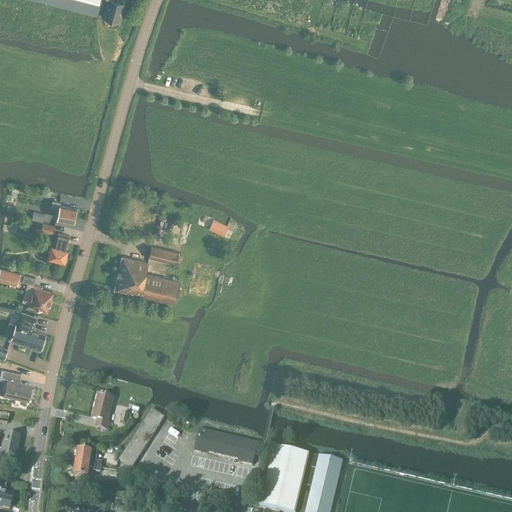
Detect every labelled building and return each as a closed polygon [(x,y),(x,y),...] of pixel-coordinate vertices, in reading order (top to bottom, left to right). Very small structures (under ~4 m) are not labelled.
[(101,0),(37,0),(97,16),(101,0)] [(124,3),(114,0),(107,0),(103,17),(118,21),(124,3)] [(74,220),(77,208),(60,205),(60,202),(52,200),(51,206),(59,208),(57,217),(72,221),(74,220)] [(42,222),(45,214),(34,211),(32,219),(42,222)] [(223,226),(210,221),(207,228),(220,233),(223,226)] [(53,233),(54,226),(43,223),(41,230),(53,233)] [(66,255),(68,249),(68,248),(66,248),(70,235),(58,232),(56,241),(53,240),(52,244),(51,244),(47,258),(64,262),(65,260),(66,260),(67,256),(66,255)] [(176,264),(179,252),(151,246),(149,258),(176,264)] [(175,303),(180,281),(146,273),(148,262),(122,256),(114,289),(175,303)] [(1,268),(0,272),(0,279),(17,285),(20,273),(1,268)] [(29,285),(24,302),(29,303),(28,305),(47,311),(53,292),(29,285)] [(12,321),(7,336),(40,349),(41,345),(43,346),(46,339),(44,338),(45,334),(33,329),(37,317),(23,312),(18,324),(12,321)] [(28,400),(32,384),(19,381),(21,374),(3,370),(2,377),(8,379),(4,395),(28,400)] [(108,431),(110,423),(107,422),(113,399),(98,395),(92,419),(98,421),(96,428),(108,431)] [(147,416),(161,424),(164,419),(151,410),(147,416)] [(126,424),(128,414),(122,413),(120,423),(126,424)] [(9,416),(0,414),(0,423),(7,425),(9,416)] [(144,421),(157,430),(161,424),(147,416),(144,421)] [(140,427),(154,435),(157,430),(144,421),(140,427)] [(137,432),(150,441),(154,435),(140,427),(137,432)] [(252,466),(257,445),(199,431),(194,452),(200,454),(201,452),(243,462),(243,464),(252,466)] [(133,438),(146,447),(150,441),(137,432),(133,438)] [(5,436),(0,434),(0,444),(3,445),(1,456),(15,459),(20,438),(5,435),(5,436)] [(129,444),(143,452),(146,447),(133,438),(129,444)] [(126,449),(139,458),(143,452),(129,444),(126,449)] [(259,508),(277,511),(295,511),(302,486),(311,488),(310,494),(304,492),(299,511),(330,511),(342,463),(319,457),(309,454),(308,457),(273,448),(267,474),(261,473),(258,485),(264,487),(259,508)] [(122,455),(136,463),(139,458),(126,449),(122,455)] [(75,464),(101,468),(109,469),(110,463),(96,461),(96,460),(90,459),(91,453),(77,451),(75,464)] [(136,463),(122,455),(119,460),(132,469),(136,463)] [(87,478),(88,472),(95,473),(95,472),(100,473),(101,468),(75,464),(73,476),(87,478)] [(13,495),(0,491),(0,507),(9,510),(13,495)] [(136,503),(109,497),(108,503),(113,505),(114,503),(129,506),(128,508),(134,509),(136,503)]
